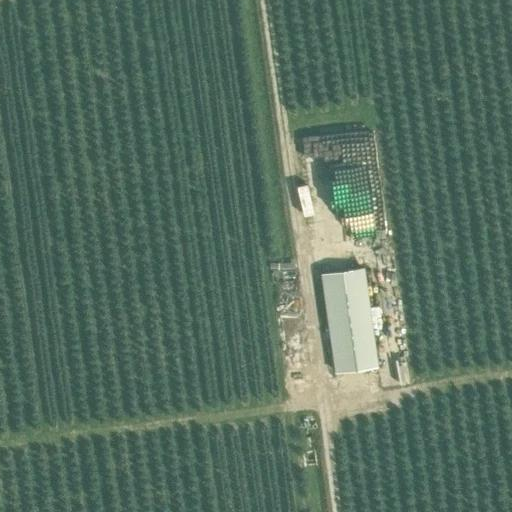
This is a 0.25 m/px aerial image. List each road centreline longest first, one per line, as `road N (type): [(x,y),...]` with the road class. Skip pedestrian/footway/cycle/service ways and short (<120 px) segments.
road 1 (track): [(335,511),(264,0)]
road 2 (track): [(0,443),(511,373)]
